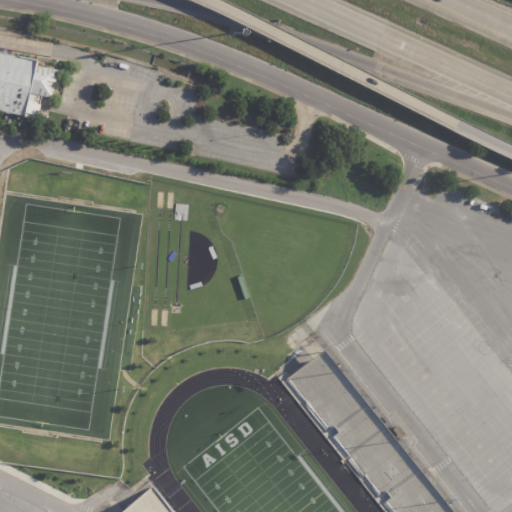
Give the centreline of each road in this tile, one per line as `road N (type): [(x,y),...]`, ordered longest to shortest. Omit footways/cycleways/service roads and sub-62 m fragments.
road 1 (motorway): [(162,0),(511,116)]
road 2 (motorway): [(206,0),(460,127)]
road 3 (secondary): [(38,0),(148,29),(299,88)]
road 4 (motorway): [(294,0),(511,96)]
road 5 (secondary): [(299,88),(511,184)]
